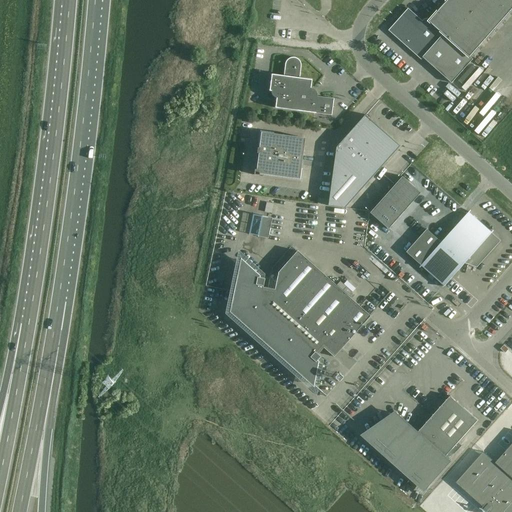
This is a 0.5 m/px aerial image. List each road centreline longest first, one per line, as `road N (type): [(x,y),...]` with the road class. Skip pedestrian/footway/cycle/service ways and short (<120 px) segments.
road 1 (motorway): [(40,403),(94,0)]
road 2 (motorway): [(69,0),(23,355)]
road 3 (unclassified): [(380,0),(358,31),(364,60),(511,193)]
road 4 (unclassified): [(511,323),(481,357),(458,337),(511,274)]
road 5 (motorway): [(23,355),(0,476)]
